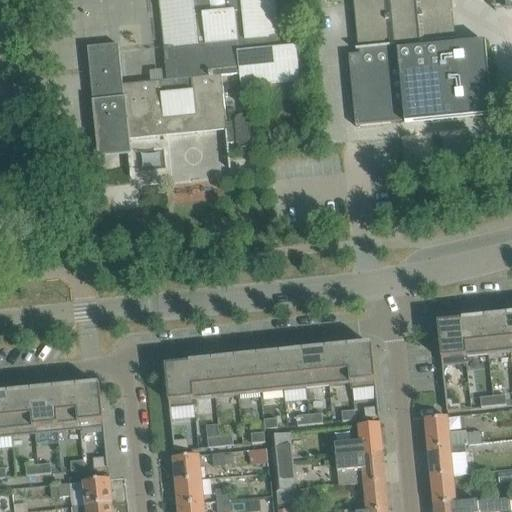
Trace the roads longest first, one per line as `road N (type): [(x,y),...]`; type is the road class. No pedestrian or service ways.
road 1 (unclassified): [(0,322),(387,281)]
road 2 (residential): [(123,362),(134,350),(392,316)]
road 3 (residential): [(410,511),(392,316)]
road 4 (residential): [(123,362),(140,511)]
road 5 (unclassified): [(387,281),(511,253)]
road 6 (residential): [(0,378),(123,362)]
road 7 (residential): [(392,316),(511,297)]
